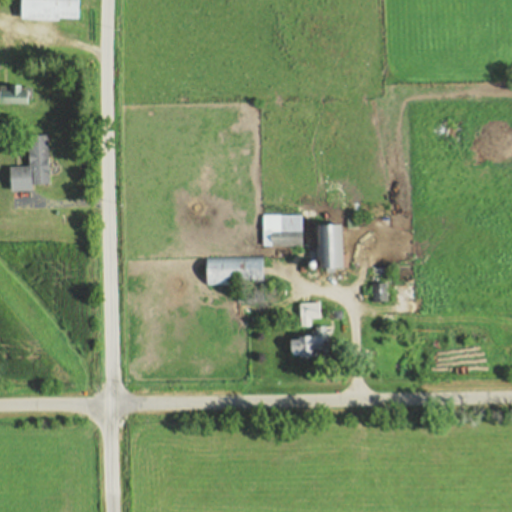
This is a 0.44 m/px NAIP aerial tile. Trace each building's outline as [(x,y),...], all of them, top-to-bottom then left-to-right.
[(75,0),(15,0),(14,19),(74,23),(75,0)] [(25,90),(25,103),(0,102),(0,90),(3,90),(3,84),(15,85),(15,90),(25,90)] [(44,138),(47,182),(29,183),(29,189),(7,191),(5,168),(30,166),(28,139),(44,138)] [(299,243),(298,213),(259,215),(260,245),(299,243)] [(313,268),(311,225),(336,224),(338,267),(313,268)] [(259,282),(258,255),(202,257),(203,284),(259,282)] [(370,302),(369,284),(385,283),(386,301),(370,302)] [(260,288),(261,301),(234,302),(234,289),(260,288)] [(316,303),(318,318),(300,319),(298,305),(316,303)] [(286,340),(287,353),(295,353),(295,356),(326,354),(324,324),(310,325),(310,334),(296,335),(296,339),(286,340)]
